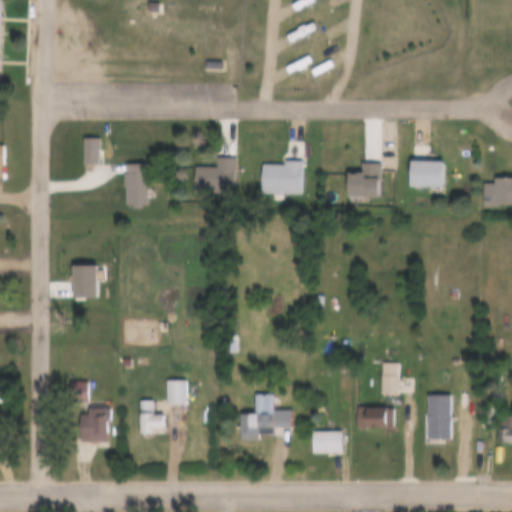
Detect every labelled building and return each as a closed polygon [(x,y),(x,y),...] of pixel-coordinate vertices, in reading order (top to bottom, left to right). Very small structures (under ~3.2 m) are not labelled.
[(295,0),(284,6),(288,13),(309,3),(307,0),(295,0)] [(159,5),(149,3),(148,10),(158,12),(159,5)] [(190,49),(207,49),(207,57),(190,57),(190,49)] [(302,64),(295,56),(281,68),(287,76),(302,64)] [(468,65),(511,64),(511,57),(468,57),(468,65)] [(83,127),(83,153),(69,153),(69,127),(83,127)] [(129,158),(144,158),(144,136),(129,136),(129,158)] [(79,164),(96,164),(96,137),(79,137),(79,164)] [(180,155),(202,155),(202,147),(221,147),(221,177),(180,177),(180,155)] [(246,153),(270,153),(270,150),(287,150),(287,182),(247,182),(246,153)] [(394,151),(428,151),(428,177),(394,177),(394,151)] [(112,163),(111,153),(132,152),(132,196),(112,197),(112,177),(109,177),(109,163),(112,163)] [(331,162),(346,162),(345,152),(364,152),(364,186),(332,186),(331,162)] [(468,173),(479,173),(479,168),(511,168),(511,198),(468,198),(468,173)] [(125,207),(145,207),(145,172),(125,172),(125,207)] [(257,181),(240,181),(240,191),(257,191),(257,181)] [(57,255),(81,255),(81,288),(57,289),(57,255)] [(222,329),(222,341),(212,341),(212,329),(222,329)] [(383,351),(383,383),(367,383),(367,351),(383,351)] [(397,361),(379,361),(379,395),(397,395),(397,361)] [(151,370),(170,369),(170,394),(151,394),(151,370)] [(72,370),(72,392),(54,392),(54,370),(72,370)] [(163,405),(186,405),(186,380),(163,380),(163,405)] [(240,403),(240,383),(258,383),(258,400),(277,400),(277,418),(243,418),(243,428),(224,428),(224,403),(240,403)] [(413,383),(435,383),(435,428),(413,428),(413,383)] [(138,403),(148,403),(148,423),(138,423),(138,425),(125,425),(125,390),(138,390),(138,403)] [(236,440),(255,440),(254,435),(273,435),(273,429),(288,429),(288,408),(280,408),(280,392),(250,392),(251,413),(235,413),(236,440)] [(91,409),(91,430),(66,430),(66,404),(73,403),(73,397),(94,397),(94,409),(91,409)] [(342,398),(380,398),(380,417),(342,417),(342,398)] [(137,434),(164,434),(164,414),(151,414),(151,400),(137,400),(137,434)] [(507,403),(507,431),(482,431),(482,403),(507,403)] [(353,428),(393,428),(393,407),(353,407),(353,428)] [(108,409),(76,408),(75,440),(107,441),(108,409)] [(425,436),(466,436),(466,408),(449,408),(449,414),(425,414),(425,436)] [(511,414),(494,414),(494,443),(511,442),(511,414)] [(297,421),(327,421),(327,441),(297,441),(297,421)] [(339,431),(308,431),(308,453),(339,453),(339,431)]
